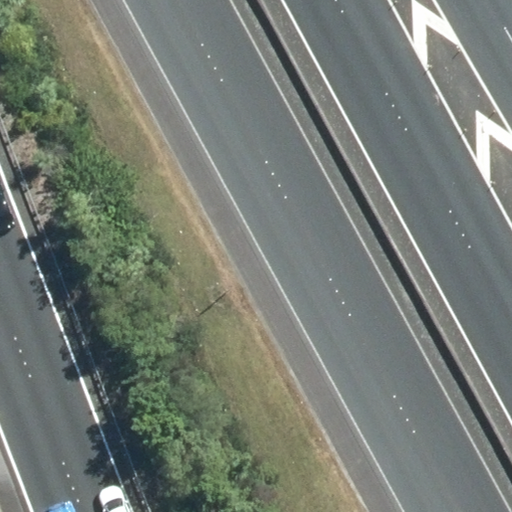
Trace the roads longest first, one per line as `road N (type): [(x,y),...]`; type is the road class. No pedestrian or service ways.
road 1 (motorway): [(455,511),(181,0)]
road 2 (motorway): [(334,0),(511,323)]
road 3 (motorway): [(80,511),(0,299)]
